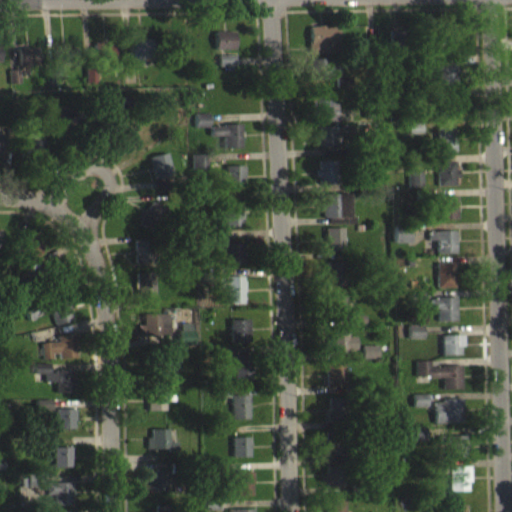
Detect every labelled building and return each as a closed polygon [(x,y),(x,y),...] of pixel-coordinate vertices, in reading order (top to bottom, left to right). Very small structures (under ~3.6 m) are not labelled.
[(331,62),(331,56),(337,56),(336,35),(307,35),(308,62),(331,62)] [(213,59),(234,59),(234,40),(213,40),(213,59)] [(396,40),(388,41),(389,55),(396,55),(396,40)] [(147,48),(127,48),(128,75),(148,74),(147,48)] [(93,69),(110,69),(109,52),(93,52),(93,69)] [(47,95),(56,95),(56,86),(63,86),(63,75),(75,75),(75,55),(47,55),(47,95)] [(34,74),(33,56),(17,57),(17,75),(34,74)] [(233,64),(217,64),(217,75),(233,74),(233,64)] [(337,67),(311,67),(311,88),(328,88),(328,85),(336,86),(337,67)] [(436,67),(435,93),(454,93),(455,68),(436,67)] [(8,78),(8,93),(19,92),(18,84),(26,84),(26,77),(8,78)] [(335,131),(335,111),(327,111),(328,102),(314,101),(313,130),(335,131)] [(456,107),(440,107),(439,127),(455,127),(456,107)] [(62,139),(75,131),(67,118),(54,126),(62,139)] [(193,137),(207,136),(207,122),(193,123),(193,137)] [(240,157),(239,134),(208,134),(208,146),(222,146),(222,157),(240,157)] [(314,135),(313,155),(333,155),(333,136),(314,135)] [(435,161),(454,160),(453,136),(434,137),(435,161)] [(17,149),(24,164),(43,155),(36,140),(17,149)] [(148,165),(152,189),(170,186),(166,162),(148,165)] [(317,193),(334,193),(333,169),(314,170),(315,186),(317,186),(317,193)] [(454,170),(435,170),(435,195),(455,195),(454,170)] [(221,196),(243,196),(243,174),(220,175),(221,196)] [(406,196),(420,196),(420,181),(405,181),(406,196)] [(321,203),(321,227),(333,227),(333,233),(351,233),(350,202),(321,203)] [(455,228),(455,205),(437,205),(437,228),(455,228)] [(164,218),(147,211),(138,234),(155,241),(164,218)] [(221,212),(222,236),(240,235),(240,211),(221,212)] [(392,252),(409,252),(409,234),(392,235),(392,252)] [(341,260),(341,237),(322,237),(323,260),(341,260)] [(31,269),(42,255),(23,239),(11,254),(31,269)] [(434,250),(434,262),(454,262),(453,239),(426,240),(427,250),(434,250)] [(152,271),(152,250),(133,249),(132,270),(152,271)] [(223,274),(241,273),(240,252),(211,253),(212,267),(222,267),(223,274)] [(342,271),(324,271),(324,295),(342,295),(342,271)] [(435,297),(453,296),(452,272),(434,272),(435,297)] [(135,304),(157,304),(157,281),(135,281),(135,304)] [(215,286),(216,300),(223,300),(224,312),(242,312),(242,285),(215,286)] [(363,324),(355,325),(355,318),(344,318),(344,304),(331,305),(331,319),(341,319),(341,328),(349,328),(349,334),(363,333),(363,324)] [(454,330),(454,306),(428,307),(429,318),(434,318),(435,330),(454,330)] [(48,315),(52,334),(71,330),(66,310),(48,315)] [(137,333),(137,345),(166,346),(166,323),(141,322),(141,334),(137,333)] [(247,328),(227,329),(228,352),(247,351),(247,328)] [(176,354),(191,353),(191,332),(176,333),(176,354)] [(421,347),(421,334),(405,334),(405,348),(421,347)] [(346,338),(328,338),(327,361),(353,362),(354,346),(346,345),(346,338)] [(39,352),(40,368),(54,367),(74,367),(73,344),(55,344),(55,351),(39,352)] [(440,364),(460,364),(460,344),(439,344),(440,364)] [(375,354),(360,355),(360,367),(376,366),(375,354)] [(176,364),(165,364),(166,371),(156,371),(156,379),(177,379),(176,364)] [(250,366),(232,366),(232,389),(249,389),(250,366)] [(459,375),(428,375),(427,370),(413,370),(413,385),(440,385),(440,398),(459,398),(459,375)] [(72,379),(47,380),(47,372),(32,373),(32,383),(42,383),(42,390),(55,390),(55,402),(72,401),(72,379)] [(342,396),(342,373),(324,372),(324,396),(342,396)] [(163,419),(163,399),(143,399),(143,419),(163,419)] [(410,416),(424,416),(424,403),(410,403),(410,416)] [(246,404),(228,404),(228,428),(247,428),(246,404)] [(342,431),(342,407),(324,407),(325,431),(342,431)] [(49,418),(48,408),(33,409),(33,419),(49,418)] [(431,409),(431,432),(460,432),(460,409),(431,409)] [(53,438),(73,438),(73,418),(53,418),(53,438)] [(424,437),(410,436),(409,450),(423,450),(424,437)] [(166,438),(149,438),(149,446),(144,446),(144,459),(174,459),(174,451),(167,451),(166,438)] [(464,445),(442,444),(441,465),(463,466),(464,445)] [(247,446),(228,446),(229,467),(247,466),(247,446)] [(322,466),(338,466),(338,447),(322,447),(322,466)] [(341,474),(321,475),(322,496),(342,496),(341,474)] [(467,499),(467,475),(446,476),(446,500),(467,499)] [(145,500),(165,500),(165,480),(145,480),(145,500)] [(251,504),(250,480),(231,481),(232,504),(251,504)] [(69,511),(69,489),(51,490),(52,511),(69,511)]
